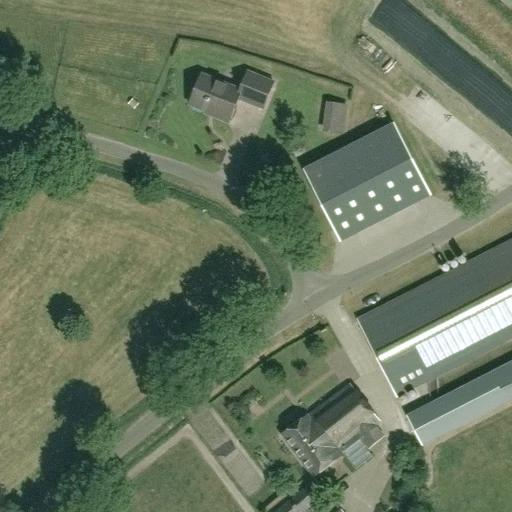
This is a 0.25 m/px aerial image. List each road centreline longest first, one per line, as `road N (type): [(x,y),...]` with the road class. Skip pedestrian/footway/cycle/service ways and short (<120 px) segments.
road 1 (unclassified): [(312,301),(274,226),(229,190),(0,115)]
road 2 (unclassified): [(48,511),(245,346),(312,301)]
road 3 (unclassified): [(511,192),(312,301)]
